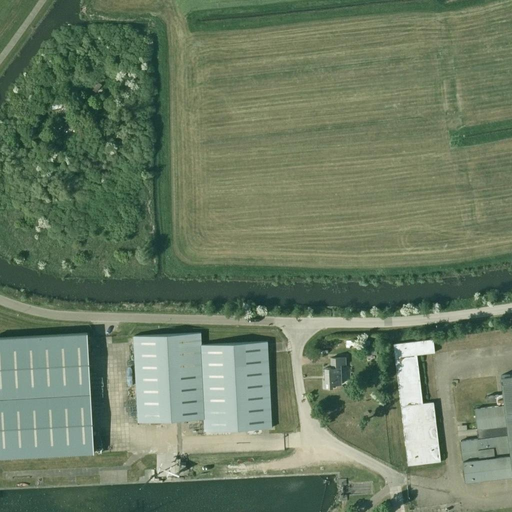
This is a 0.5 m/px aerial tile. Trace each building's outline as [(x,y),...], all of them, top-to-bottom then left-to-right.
[(96,92),(101,84),(96,80),(90,88),(96,92)] [(49,103),(51,110),(71,106),(69,99),(49,103)] [(0,457),(94,452),(92,424),(86,332),(0,337),(0,457)] [(203,419),(204,431),(271,428),(267,341),(201,344),(200,333),(133,336),(137,422),(203,419)] [(408,465),(440,461),(433,402),(422,403),(416,354),(434,352),(433,339),(393,344),(407,460),(408,465)] [(366,346),(366,357),(378,356),(377,346),(366,346)] [(340,364),(345,364),(345,357),(330,358),(331,368),(324,368),(325,379),(322,379),(323,388),(332,387),(332,384),(340,384),(340,364)] [(511,373),(500,375),(503,394),(486,396),(487,402),(496,401),(496,403),(504,402),(504,405),(474,409),(477,429),(478,429),(479,438),(460,441),(465,481),(511,475),(511,373)]
